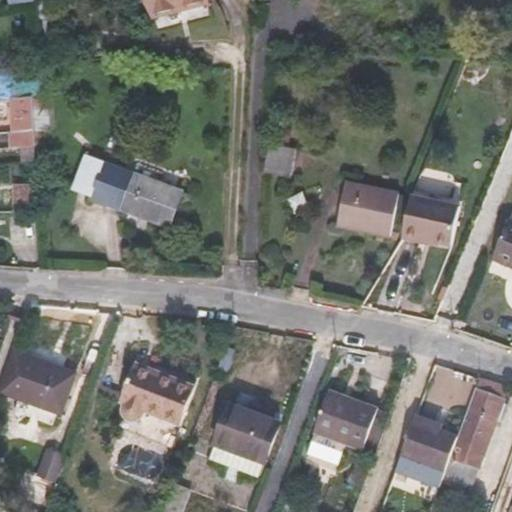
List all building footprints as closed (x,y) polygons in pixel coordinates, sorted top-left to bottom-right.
[(208,1),(207,0),(149,0),(154,16),(208,1)] [(0,120),(12,119),(10,100),(0,101),(0,120)] [(35,136),(36,129),(6,131),(8,144),(22,144),(23,163),(36,162),(35,136)] [(297,149),(269,144),(264,173),(291,179),(297,149)] [(93,194),(103,165),(73,155),(63,185),(93,194)] [(184,193),(134,174),(104,163),(103,165),(93,194),(92,198),(121,209),(171,227),(184,193)] [(400,193),(347,182),(338,226),(391,236),(400,193)] [(35,212),(35,183),(24,183),(24,211),(35,212)] [(461,205),(412,195),(412,196),(403,237),(424,242),(424,239),(453,245),(461,205)] [(511,220),(510,220),(493,261),(511,268),(511,220)] [(46,362),(16,351),(1,393),(62,414),(75,377),(45,366),(46,362)] [(195,388),(135,366),(122,399),(127,402),(125,407),(125,410),(126,414),(128,416),(130,418),(133,419),(136,418),(140,417),(142,416),(145,411),(181,424),(195,388)] [(509,387),(479,378),(475,388),(504,399),(509,387)] [(504,399),(475,388),(457,439),(450,459),(456,461),(448,484),(470,492),(479,470),(478,467),(493,427),(495,426),(504,399)] [(364,449),(380,406),(350,395),(349,399),(330,392),(316,431),(344,441),(364,449)] [(280,423),(231,405),(215,447),(264,465),(280,423)] [(457,439),(414,424),(401,459),(443,475),(450,459),(457,439)] [(344,441),(316,431),(309,450),(337,460),(344,441)] [(61,471),(70,448),(53,441),(44,465),(61,471)] [(182,511),(191,490),(174,483),(163,511),(182,511)]
